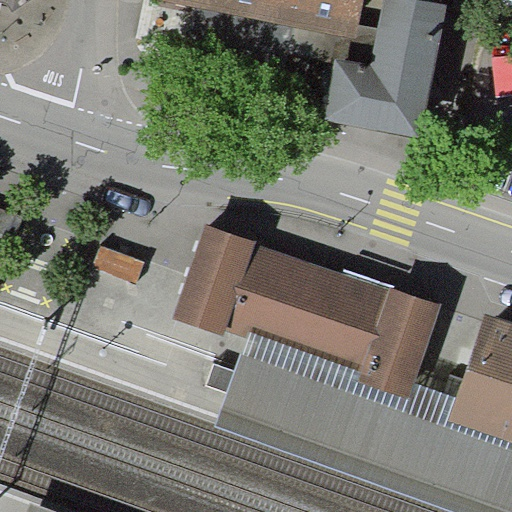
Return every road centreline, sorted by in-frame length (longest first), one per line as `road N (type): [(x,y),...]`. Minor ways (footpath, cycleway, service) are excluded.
road 1 (primary): [(72,140),(195,169),(269,175),(511,251)]
road 2 (residential): [(80,0),(72,140)]
